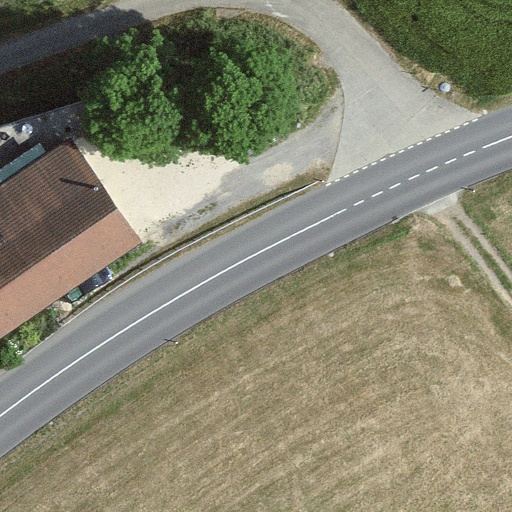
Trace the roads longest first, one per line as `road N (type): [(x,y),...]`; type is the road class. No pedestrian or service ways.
road 1 (tertiary): [(511,136),(239,262),(84,354),(0,415)]
road 2 (track): [(419,173),(511,290)]
